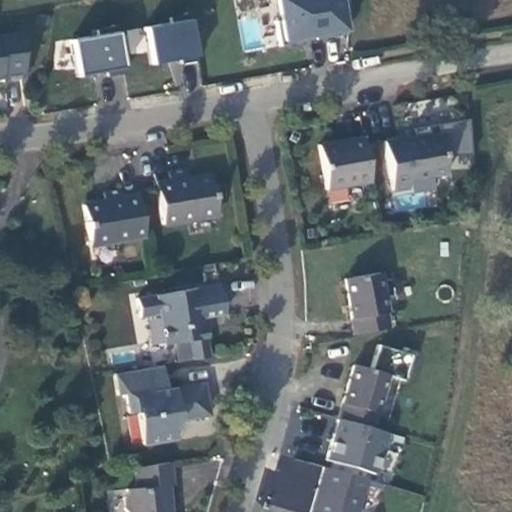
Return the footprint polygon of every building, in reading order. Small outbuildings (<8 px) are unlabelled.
[(256,0),(258,9),(273,7),(272,0),(256,0)] [(285,48),(323,41),(317,8),(279,14),(280,20),(274,21),(276,34),(283,33),(285,48)] [(150,66),(203,56),(195,17),(125,30),(129,54),(147,50),(150,66)] [(111,44),(109,31),(83,34),(85,47),(111,44)] [(3,82),(23,80),(18,34),(0,36),(0,77),(3,77),(3,82)] [(405,179),(444,174),(437,133),(415,137),(413,126),(396,129),(397,137),(383,140),(392,193),(407,190),(405,179)] [(370,182),(362,137),(318,145),(325,190),(370,182)] [(169,180),(155,183),(162,225),(216,216),(209,177),(187,180),(185,170),(167,172),(169,180)] [(143,236),(136,193),(121,195),(120,187),(103,191),(104,201),(82,206),(89,245),(143,236)] [(344,279),(353,334),(388,328),(379,273),(344,279)] [(223,314),(218,284),(136,298),(139,317),(155,315),(156,313),(163,317),(159,323),(163,345),(185,341),(188,360),(208,357),(201,317),(223,314)] [(136,411),(141,445),(175,439),(173,428),(179,421),(210,415),(204,383),(166,389),(163,375),(162,365),(113,373),(117,395),(124,393),(128,414),(136,411)] [(336,419),(370,429),(386,375),(352,365),(336,419)] [(356,511),(365,480),(362,479),(366,463),(329,453),(325,468),(321,467),(307,511),(356,511)] [(169,462),(134,468),(136,488),(126,489),(126,492),(122,498),(124,509),(126,511),(168,511),(168,505),(169,505),(167,486),(172,485),(169,462)]
